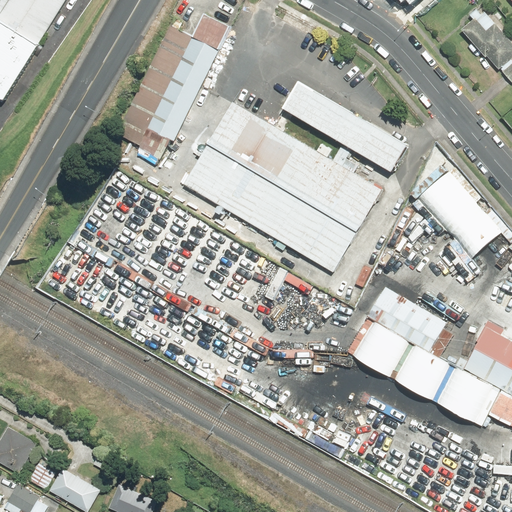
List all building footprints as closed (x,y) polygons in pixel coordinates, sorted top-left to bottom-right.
[(72,0),(1,0),(0,2),(0,92),(11,99),(66,10),(72,0)] [(511,36),(488,10),(468,28),(504,67),(511,59),(511,36)] [(227,50),(174,24),(122,133),(174,159),(227,50)] [(406,141),(294,73),(278,100),(390,167),(406,141)] [(380,181),(230,90),(180,171),(331,262),(380,181)] [(455,326),(396,290),(379,319),(438,355),(455,326)] [(303,339),(311,320),(287,310),(279,329),(303,339)] [(268,325),(244,317),(238,336),(262,344),(268,325)] [(322,347),(331,326),(312,318),(311,320),(303,339),(316,345),(322,347)] [(511,340),(488,325),(465,363),(511,391),(511,340)] [(363,340),(331,326),(322,347),(316,345),(306,368),(304,367),(295,387),(336,404),(338,401),(338,400),(363,340)] [(401,358),(403,352),(365,335),(363,340),(338,400),(338,401),(359,410),(365,396),(376,369),(393,376),(401,358)] [(401,358),(393,376),(407,382),(441,397),(449,378),(401,358)] [(396,409),(407,382),(393,376),(376,369),(365,396),(396,409)] [(441,397),(407,382),(396,409),(432,424),(434,421),(434,419),(443,397),(441,397)] [(456,400),(444,395),(443,397),(434,419),(434,421),(446,426),(456,400)] [(40,440),(11,427),(0,451),(0,460),(26,472),(40,440)] [(60,473),(42,462),(32,479),(50,490),(60,473)] [(105,489),(67,467),(54,489),(92,511),(105,489)] [(42,495),(20,482),(10,499),(31,511),(42,495)] [(158,511),(164,500),(125,482),(113,507),(122,511),(158,511)]
